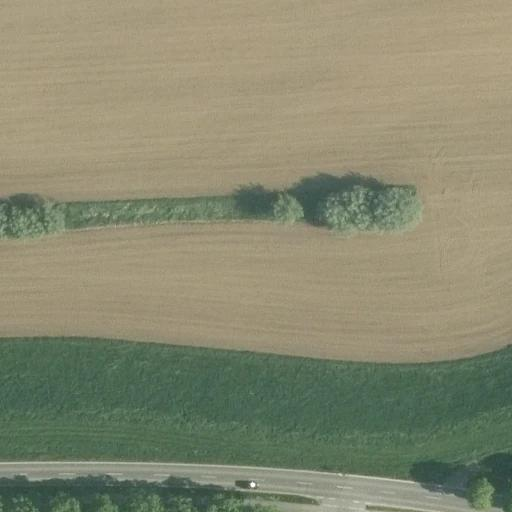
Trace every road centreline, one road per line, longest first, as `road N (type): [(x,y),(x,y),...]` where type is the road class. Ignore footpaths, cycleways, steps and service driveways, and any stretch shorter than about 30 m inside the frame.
road 1 (tertiary): [(0,471),(343,480)]
road 2 (tertiary): [(343,480),(511,505)]
